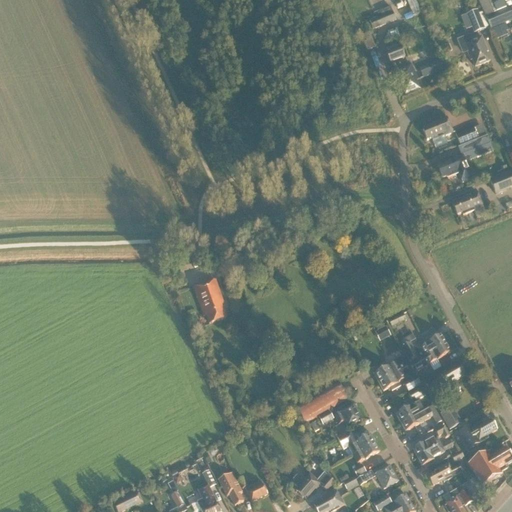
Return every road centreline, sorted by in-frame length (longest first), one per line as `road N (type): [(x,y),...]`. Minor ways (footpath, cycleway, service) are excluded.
road 1 (residential): [(511,424),(416,253),(402,149),(407,118),(511,73)]
road 2 (track): [(215,248),(244,233),(321,218),(408,220)]
road 3 (residential): [(429,511),(353,379)]
